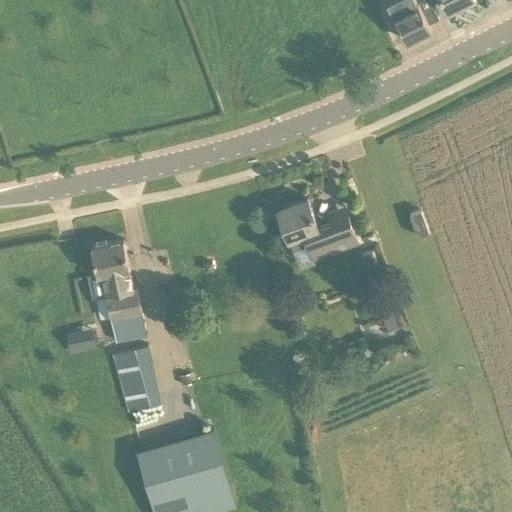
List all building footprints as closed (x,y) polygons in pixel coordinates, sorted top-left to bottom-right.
[(400,0),(405,8),(393,15),(406,40),(431,28),(417,1),(418,0),(400,0)] [(442,0),(448,11),(470,0),(442,0)] [(357,241),(348,216),(318,227),(308,198),(278,209),(293,250),(308,245),(313,257),(357,241)] [(111,317),(115,341),(146,335),(142,311),(138,287),(133,288),(129,268),(124,239),(91,246),(97,274),(88,276),(93,300),(107,297),(111,317)] [(380,268),(373,250),(361,254),(369,272),(380,268)] [(400,326),(386,292),(375,296),(388,331),(400,326)] [(297,322),(295,306),(281,308),(284,324),(297,322)] [(113,353),(128,412),(160,403),(147,344),(113,353)] [(370,356),(367,347),(359,349),(363,358),(370,356)] [(212,431),(134,452),(150,510),(227,489),(212,431)]
